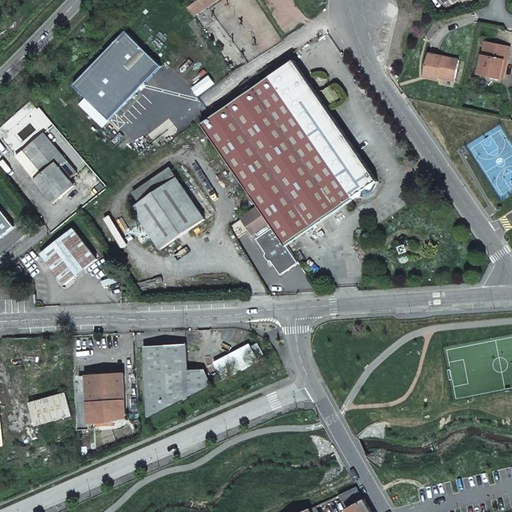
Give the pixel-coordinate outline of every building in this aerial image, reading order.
[(197,0),(192,4),(188,7),(193,15),(198,12),(210,5),(210,4),(215,0),(197,0)] [(126,31),(78,81),(74,85),(110,120),(162,66),(138,43),(126,31)] [(506,61),(509,47),(485,42),(478,74),(500,78),(503,60),(506,61)] [(454,80),(458,60),(428,53),(423,76),(439,79),(439,77),(454,80)] [(304,74),(294,60),(203,122),(259,204),(271,221),(286,244),(312,226),(314,227),(354,198),(363,197),(364,194),(366,194),(369,192),(370,190),(373,190),(377,182),(310,83),(313,82),(307,74),(304,74)] [(189,85),(195,91),(210,79),(205,72),(189,85)] [(69,180),(77,173),(44,133),(15,157),(25,169),(34,161),(43,173),(34,180),(54,203),(75,187),(69,180)] [(43,173),(34,161),(25,169),(34,180),(43,173)] [(151,188),(175,172),(168,162),(144,179),(151,188)] [(204,214),(175,172),(151,188),(180,231),(204,214)] [(138,197),(151,188),(144,179),(132,187),(138,197)] [(180,231),(151,188),(138,197),(131,201),(159,244),(180,231)] [(271,221),(259,204),(242,216),(253,232),(256,231),(259,235),(256,237),(266,251),(270,251),(272,255),(271,259),(281,273),(298,261),(286,244),(271,221)] [(0,236),(14,225),(0,206),(0,236)] [(63,285),(96,260),(73,229),(40,254),(63,285)] [(182,343),(141,346),(150,416),(276,349),(271,342),(264,345),(261,339),(206,369),(185,370),(182,343)] [(124,373),(74,376),(75,392),(87,392),(88,423),(114,422),(113,414),(126,413),(124,373)] [(113,414),(114,422),(119,421),(126,417),(126,413),(113,414)] [(350,511),(372,511),(358,486),(341,494),(350,511)]
